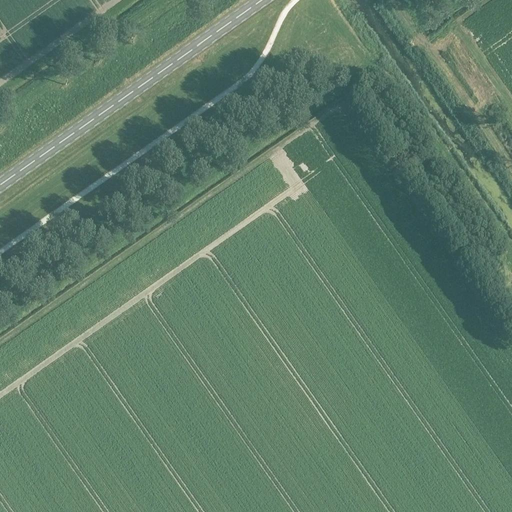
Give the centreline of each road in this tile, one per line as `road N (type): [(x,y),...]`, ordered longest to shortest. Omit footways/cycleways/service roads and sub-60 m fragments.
road 1 (secondary): [(0,186),(263,0)]
road 2 (track): [(511,179),(390,0)]
